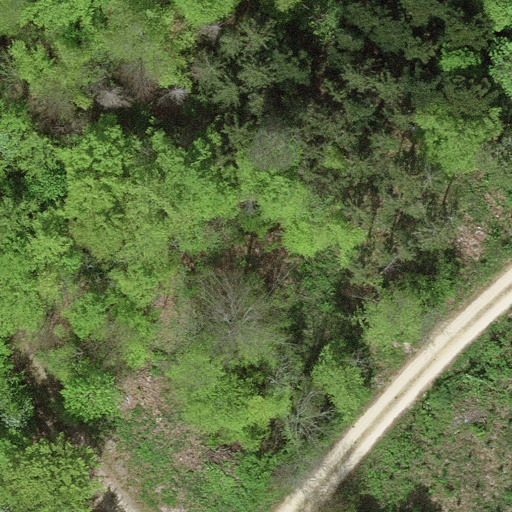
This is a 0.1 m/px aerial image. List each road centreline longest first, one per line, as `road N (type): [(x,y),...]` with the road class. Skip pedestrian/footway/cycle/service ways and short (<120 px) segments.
road 1 (track): [(511,283),(408,379),(294,511)]
road 2 (track): [(115,511),(0,274)]
